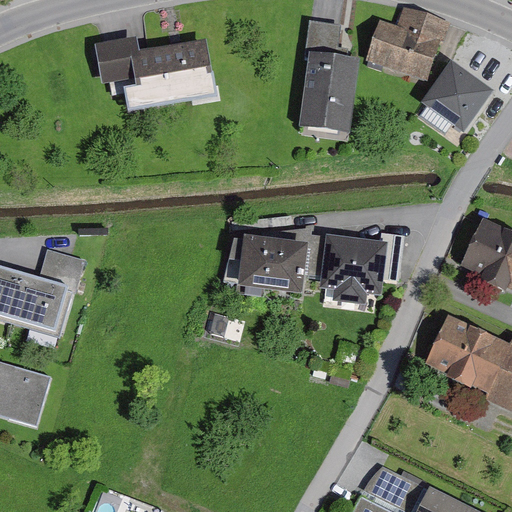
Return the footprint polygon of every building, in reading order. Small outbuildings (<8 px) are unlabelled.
[(376,60),(436,80),(455,24),(413,10),(407,26),(390,20),(376,60)] [(316,22),(312,58),(318,59),(318,56),(344,60),(348,26),(331,24),(316,22)] [(144,55),(142,38),(121,41),(104,44),(109,81),(132,78),(136,106),(225,94),(218,45),(144,55)] [(344,60),(318,56),(318,59),(309,126),(357,132),(367,63),(349,60),(344,60)] [(495,92),(457,65),(430,103),(434,106),(461,125),(468,130),(495,92)] [(434,106),(427,115),(454,134),(461,125),(434,106)] [(511,229),(492,220),(472,268),(511,285),(511,229)] [(343,288),(341,301),(373,304),(375,292),(387,293),(393,241),(337,235),(331,286),(343,288)] [(316,245),(255,237),(249,287),(310,295),(316,245)] [(73,288),(72,292),(78,294),(82,295),(92,262),(55,251),(46,280),(73,288)] [(0,319),(16,324),(31,276),(0,266),(0,319)] [(46,280),(31,276),(16,324),(65,339),(78,294),(72,292),(73,288),(46,280)] [(511,339),(459,317),(436,370),(511,402),(511,339)] [(0,361),(0,415),(43,429),(58,379),(0,361)] [(416,511),(428,511),(439,491),(389,467),(376,482),(372,490),(416,511)] [(480,511),(439,491),(428,511),(480,511)] [(399,511),(368,496),(360,511),(399,511)]
